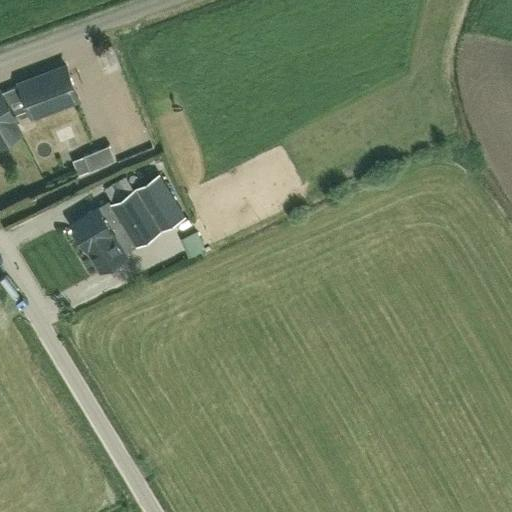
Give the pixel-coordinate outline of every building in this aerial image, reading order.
[(20,84),(32,114),(78,96),(67,67),(20,84)] [(0,143),(20,132),(12,117),(14,115),(1,92),(0,92),(0,143)] [(84,155),(90,170),(116,159),(110,144),(84,155)] [(136,188),(115,202),(109,205),(110,207),(114,213),(105,218),(113,231),(87,247),(101,269),(126,254),(124,250),(133,244),(133,245),(186,214),(162,173),(136,188)] [(115,202),(136,188),(127,173),(105,186),(115,202)] [(114,213),(110,207),(102,212),(97,206),(71,222),(80,237),(79,239),(83,245),(85,245),(86,247),(87,246),(87,247),(113,231),(105,218),(114,213)]
